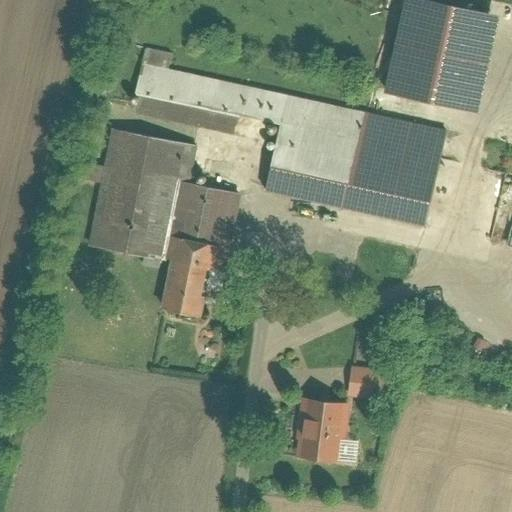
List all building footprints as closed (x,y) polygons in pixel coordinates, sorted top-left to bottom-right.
[(495,13),(437,0),(400,0),(382,89),(476,111),(495,13)] [(176,55),(149,49),(135,109),(240,133),(245,114),(291,125),(276,193),(432,229),(454,132),(173,68),(176,55)] [(208,141),(118,123),(109,164),(97,162),(94,177),(106,179),(92,246),(177,263),(168,308),(214,317),(219,294),(233,297),(254,190),(200,179),(208,141)] [(398,369),(354,365),(351,394),(395,398),(398,369)] [(354,403),(302,400),(299,459),(365,462),(366,442),(352,442),(354,403)]
